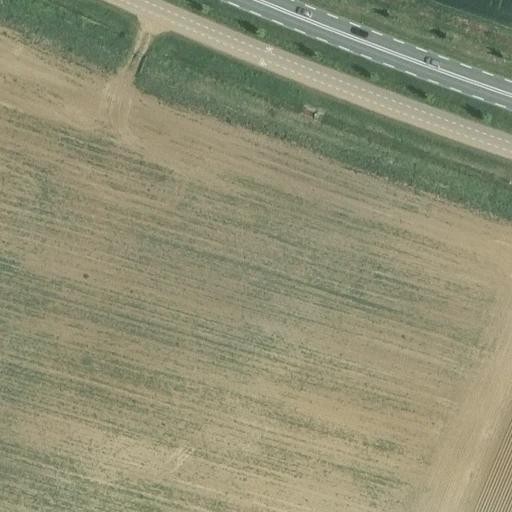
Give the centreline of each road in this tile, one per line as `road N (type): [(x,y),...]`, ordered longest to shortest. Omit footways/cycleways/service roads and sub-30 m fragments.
road 1 (tertiary): [(133,0),(511,140)]
road 2 (primary): [(511,92),(259,0)]
